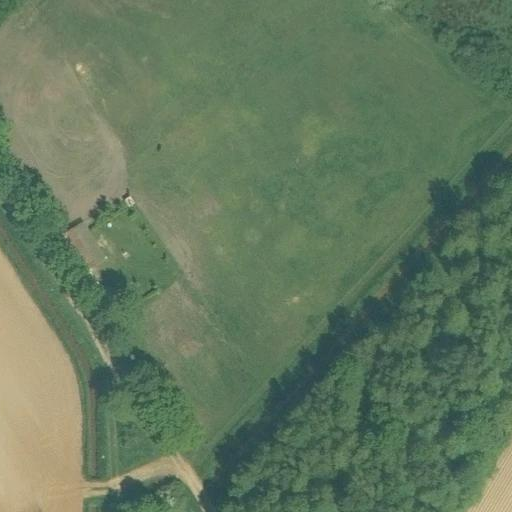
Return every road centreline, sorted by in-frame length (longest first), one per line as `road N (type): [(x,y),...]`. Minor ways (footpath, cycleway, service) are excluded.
road 1 (track): [(115,511),(110,360),(0,188)]
road 2 (track): [(86,493),(183,468),(209,511)]
road 3 (track): [(183,468),(110,360)]
